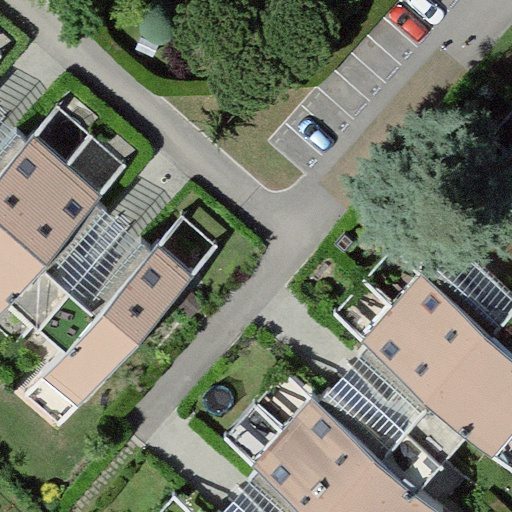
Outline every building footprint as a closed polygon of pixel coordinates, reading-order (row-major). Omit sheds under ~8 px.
[(34,125),(87,170),(109,144),(56,99),(34,125)] [(31,126),(0,160),(0,294),(98,184),(31,126)] [(37,305),(60,327),(148,235),(125,213),(37,305)] [(155,233),(42,364),(76,393),(189,263),(155,233)] [(511,348),(418,267),(366,326),(490,434),(511,409),(511,348)] [(375,347),(364,358),(353,348),(317,387),(371,437),(418,387),(375,347)] [(311,390),(256,451),(324,511),(427,511),(437,502),(311,390)]
